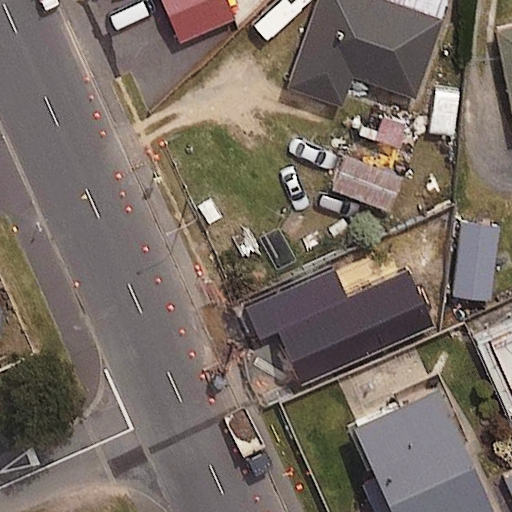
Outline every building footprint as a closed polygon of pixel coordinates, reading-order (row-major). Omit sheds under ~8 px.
[(234,9),(229,0),(165,0),(178,32),(234,9)] [(434,11),(401,0),(306,0),(280,77),(335,96),(345,66),(408,88),(434,11)] [(511,131),(511,16),(488,21),(509,132),(511,131)] [(453,85),(429,82),(424,125),(448,129),(453,85)] [(402,108),(366,95),(355,127),(391,139),(402,108)] [(396,172),(341,150),(328,183),(383,205),(396,172)] [(494,218),(455,214),(448,289),(486,292),(494,218)] [(487,511),(424,375),(341,414),(386,511),(487,511)] [(511,387),(495,394),(511,433),(511,387)]
